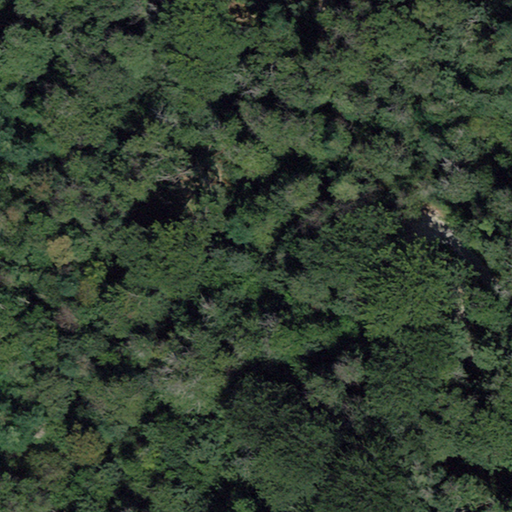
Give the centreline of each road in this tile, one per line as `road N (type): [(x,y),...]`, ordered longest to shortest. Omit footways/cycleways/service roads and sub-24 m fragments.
road 1 (track): [(358,511),(247,361),(185,324),(142,276),(0,271)]
road 2 (track): [(511,305),(431,219),(410,215),(395,231),(511,409)]
road 3 (track): [(338,0),(346,140),(395,231)]
